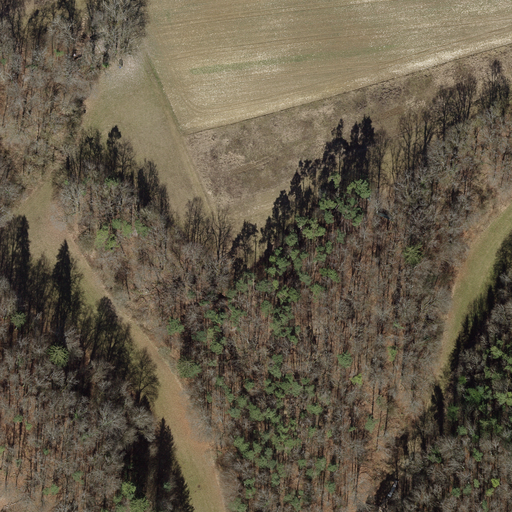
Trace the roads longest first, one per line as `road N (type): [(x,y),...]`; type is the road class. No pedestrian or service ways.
road 1 (track): [(398,511),(473,346),(511,288)]
road 2 (track): [(121,0),(217,218)]
